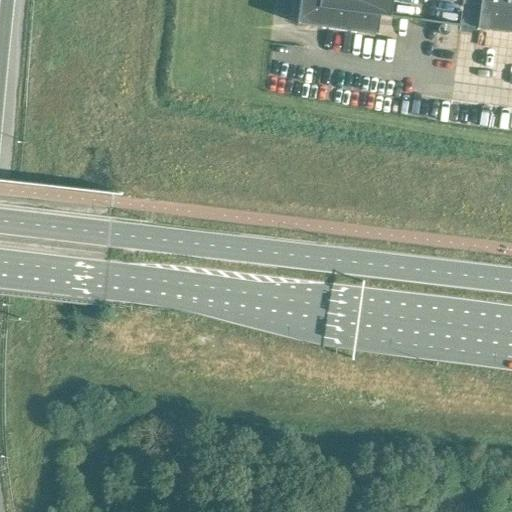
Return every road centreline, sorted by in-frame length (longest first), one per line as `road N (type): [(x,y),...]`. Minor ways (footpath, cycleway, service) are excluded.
road 1 (primary): [(0,269),(511,336)]
road 2 (primary): [(511,282),(0,222)]
